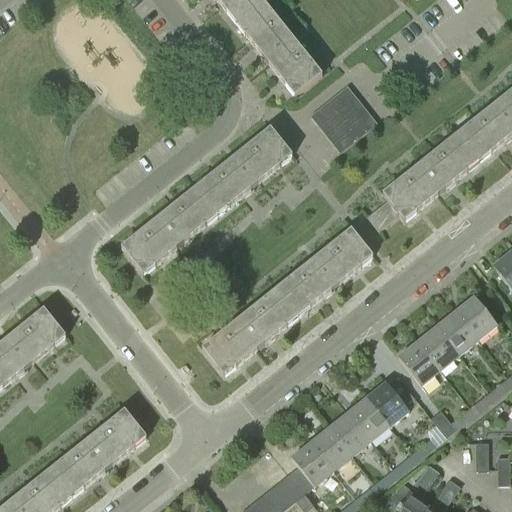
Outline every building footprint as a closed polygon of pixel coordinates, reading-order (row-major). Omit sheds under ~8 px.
[(262,5),(258,0),(213,0),(235,26),(262,5)] [(262,5),(235,26),(295,101),(322,79),(262,5)] [(336,114),(354,100),(347,90),(328,105),(336,114)] [(511,94),(455,140),(477,167),(511,139),(511,94)] [(354,100),(336,114),(343,124),(362,109),(354,100)] [(336,114),(328,105),(310,120),(317,129),(336,114)] [(362,109),(343,124),(351,133),(369,118),(362,109)] [(343,124),(336,114),(317,129),(325,139),(343,124)] [(369,118),(351,133),(358,142),(377,128),(369,118)] [(343,124),(325,139),(332,148),(351,133),(343,124)] [(270,133),(196,192),(217,220),(292,160),(270,133)] [(351,133),(332,148),(340,157),(358,142),(351,133)] [(477,167),(455,140),(382,198),(387,205),(394,213),(391,215),(396,222),(399,219),(404,225),(477,167)] [(217,220),(196,192),(121,252),(143,279),(217,220)] [(394,213),(387,205),(367,221),(378,236),(396,222),(391,215),(394,213)] [(351,234),(276,294),(298,321),(372,261),(351,234)] [(511,256),(492,271),(511,295),(511,256)] [(298,321),(276,294),(202,353),(223,380),(298,321)] [(454,316),(478,346),(497,330),(474,301),(454,316)] [(0,348),(0,393),(65,341),(44,314),(0,348)] [(478,346),(454,316),(436,332),(459,361),(478,346)] [(459,361),(436,332),(417,347),(440,376),(459,361)] [(440,376),(417,347),(397,362),(421,391),(440,376)] [(511,390),(511,387),(507,382),(488,397),(495,404),(511,390)] [(399,383),(389,391),(386,387),(366,402),(390,431),(409,416),(406,413),(416,405),(399,383)] [(495,404),(488,397),(468,413),(475,420),(495,404)] [(366,402),(348,417),(371,446),(390,431),(366,402)] [(475,420),(468,413),(451,427),(457,434),(475,420)] [(124,415),(50,475),(71,502),(146,442),(124,415)] [(371,446),(348,417),(329,432),(352,461),(371,446)] [(329,432),(310,447),(333,477),(352,461),(329,432)] [(430,443),(411,459),(417,466),(436,451),(444,444),(442,441),(433,447),(430,443)] [(298,472),(288,480),(304,499),(314,492),(333,477),(310,447),(291,463),(298,472)] [(488,476),(488,475),(488,447),(475,447),(476,476),(488,476)] [(411,459),(393,473),(399,481),(417,466),(411,459)] [(510,490),(509,462),(497,462),(497,490),(510,490)] [(428,511),(419,505),(439,477),(428,470),(411,495),(408,497),(397,511),(428,511)] [(399,481),(393,473),(374,488),(380,496),(399,481)] [(58,511),(71,502),(50,475),(2,511),(58,511)] [(304,499),(288,480),(279,487),(295,506),(304,499)] [(450,485),(430,511),(445,511),(460,492),(450,485)] [(283,511),(287,511),(295,506),(279,487),(269,494),(283,511)] [(380,496),(374,488),(355,503),(361,511),(380,496)] [(405,490),(395,498),(384,511),(397,511),(408,497),(411,495),(405,490)] [(267,511),(283,511),(269,494),(260,502),(267,511)] [(304,500),(295,507),(299,511),(311,511),(313,511),(304,500)] [(250,510),(251,511),(267,511),(260,502),(250,510)] [(359,511),(361,511),(355,503),(348,509),(345,504),(336,511),(335,510),(332,511),(323,511),(324,511),(323,511),(359,511)]
